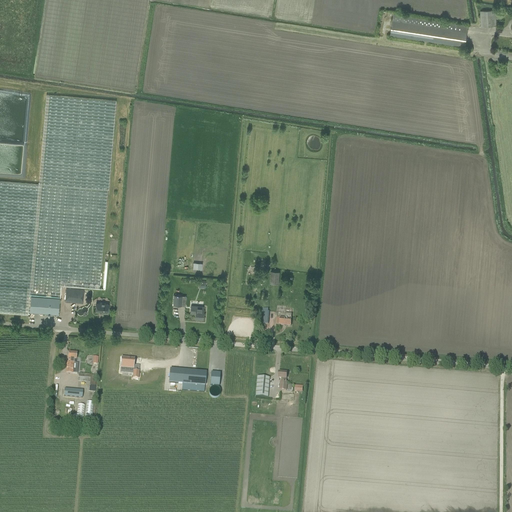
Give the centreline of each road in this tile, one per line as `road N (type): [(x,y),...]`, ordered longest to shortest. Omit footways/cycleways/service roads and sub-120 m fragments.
road 1 (unclassified): [(511,367),(0,321)]
road 2 (track): [(502,511),(503,366)]
